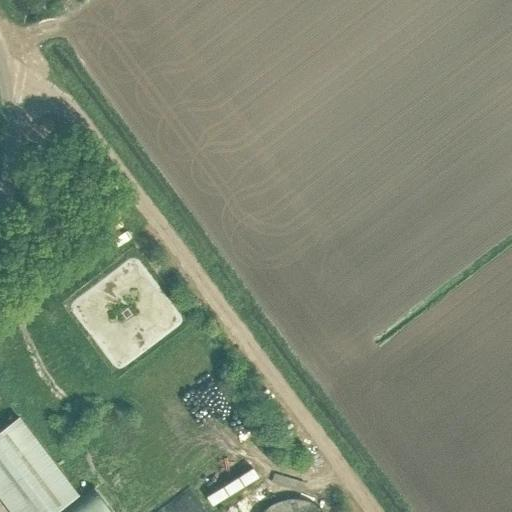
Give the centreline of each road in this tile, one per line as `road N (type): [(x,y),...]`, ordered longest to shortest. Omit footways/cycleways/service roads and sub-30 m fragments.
road 1 (unknown): [(7,73),(77,113),(146,191),(377,511)]
road 2 (unclassified): [(0,240),(13,127),(0,52)]
